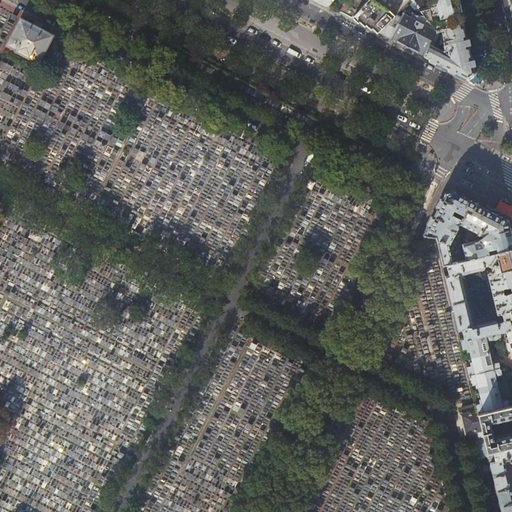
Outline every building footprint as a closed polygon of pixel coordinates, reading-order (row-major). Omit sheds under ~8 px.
[(332,0),(328,5),(352,18),(368,0),(332,0)] [(368,0),(352,18),(379,32),(410,0),(368,0)] [(419,10),(419,9),(411,0),(410,0),(379,32),(408,47),(424,55),(437,33),(438,33),(419,10)] [(411,0),(419,9),(421,8),(414,0),(411,0)] [(427,0),(430,7),(419,10),(438,33),(462,20),(461,15),(457,0),(427,0)] [(31,57),(40,61),(53,35),(22,18),(8,45),(17,50),(16,51),(30,58),(31,57)] [(466,35),(462,20),(438,33),(437,33),(424,55),(427,57),(469,79),(475,74),(475,73),(471,55),(466,35)] [(471,55),(475,73),(484,71),(480,53),(471,55)] [(472,215),(478,202),(465,196),(456,191),(444,194),(426,230),(424,235),(436,237),(443,266),(448,265),(455,263),(451,245),(451,242),(459,227),(459,226),(459,225),(460,225),(461,225),(467,213),(472,215)] [(511,229),(509,219),(478,202),(472,215),(467,213),(461,225),(484,237),(480,240),(463,244),(467,260),(511,249),(511,229)] [(511,249),(467,260),(455,263),(448,265),(450,276),(446,277),(452,304),(467,300),(461,274),(464,274),(464,275),(484,270),(485,268),(485,266),(488,266),(492,267),(493,272),(492,272),(492,273),(488,274),(493,294),(504,291),(504,289),(505,288),(511,288),(511,289),(511,288),(511,249)] [(511,288),(511,289),(511,292),(506,295),(505,294),(504,291),(493,294),(498,315),(502,314),(502,315),(503,315),(504,320),(502,322),(499,323),(498,323),(498,322),(495,321),(476,326),(473,327),(467,300),(452,304),(458,331),(463,329),(466,340),(500,332),(506,330),(511,328),(511,288)] [(501,338),(500,332),(466,340),(461,341),(463,350),(467,349),(468,353),(471,352),(473,363),(470,363),(471,367),(467,368),(470,378),(500,371),(499,364),(491,366),(485,342),(493,340),(493,341),(499,340),(501,338)] [(501,376),(500,371),(470,378),(472,386),(475,385),(476,389),(479,388),(482,401),(480,402),(480,406),(477,407),(479,414),(509,407),(508,402),(500,404),(494,378),(501,376)] [(483,435),(479,414),(477,407),(476,405),(461,408),(468,439),(483,435)] [(511,406),(509,407),(479,414),(483,435),(486,445),(488,453),(493,452),(511,447),(511,406)] [(489,456),(488,453),(486,445),(477,447),(480,458),(489,456)] [(511,447),(493,452),(496,462),(490,463),(497,490),(511,487),(506,461),(509,460),(511,462),(511,461),(511,447)] [(511,511),(511,487),(497,490),(501,511),(511,511)]
